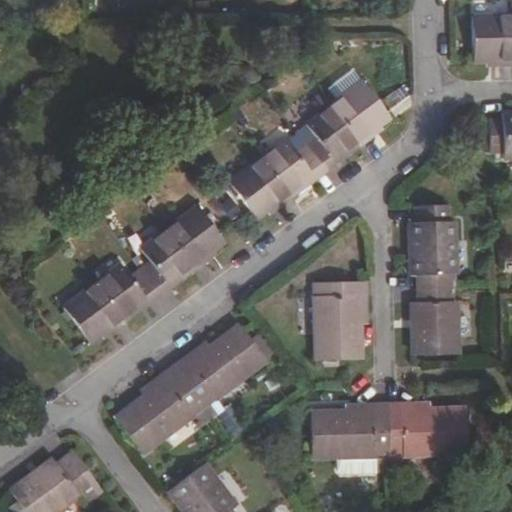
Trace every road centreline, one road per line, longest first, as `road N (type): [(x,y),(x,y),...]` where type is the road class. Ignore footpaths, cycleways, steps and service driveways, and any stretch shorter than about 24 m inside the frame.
road 1 (residential): [(420,0),(421,128),(399,159),(71,399)]
road 2 (residential): [(71,399),(153,511)]
